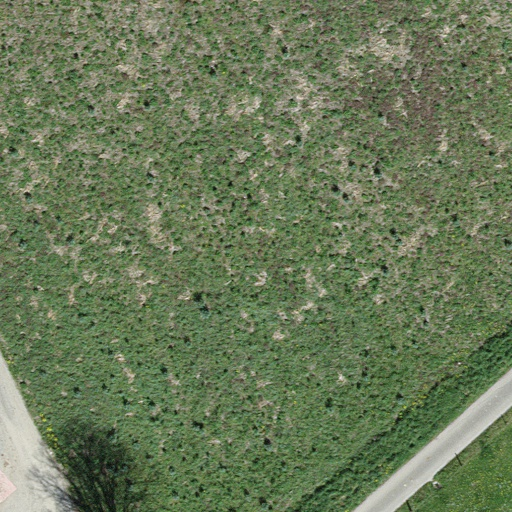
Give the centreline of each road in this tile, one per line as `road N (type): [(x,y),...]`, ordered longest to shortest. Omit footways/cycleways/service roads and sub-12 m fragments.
road 1 (track): [(511,383),(366,511)]
road 2 (track): [(0,393),(58,511)]
